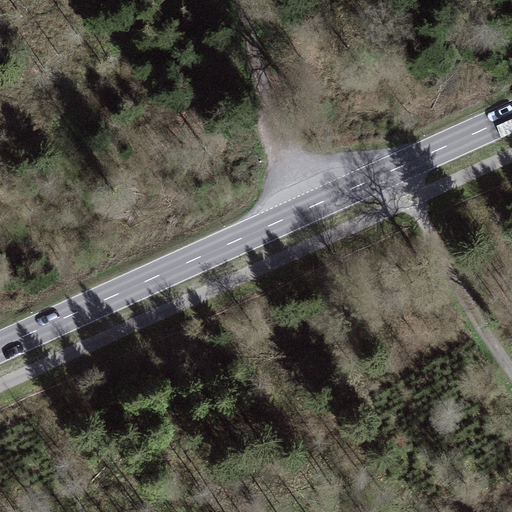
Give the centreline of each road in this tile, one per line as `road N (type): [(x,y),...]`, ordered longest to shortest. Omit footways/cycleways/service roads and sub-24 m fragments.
road 1 (primary): [(0,349),(511,125)]
road 2 (track): [(237,0),(314,213)]
road 3 (track): [(397,178),(511,362)]
